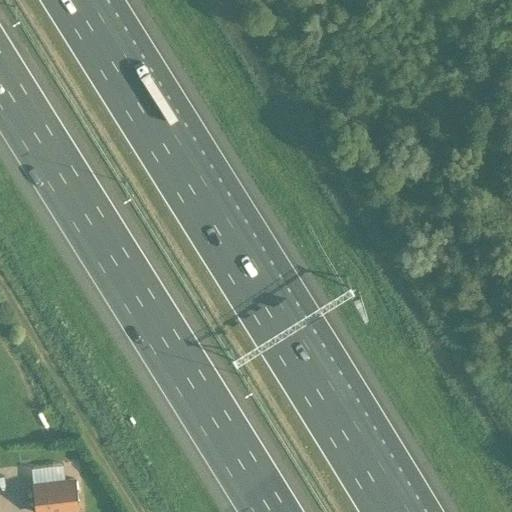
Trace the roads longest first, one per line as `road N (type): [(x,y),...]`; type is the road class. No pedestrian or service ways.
road 1 (motorway): [(390,511),(74,0)]
road 2 (motorway): [(0,79),(268,511)]
road 3 (track): [(139,511),(0,284)]
